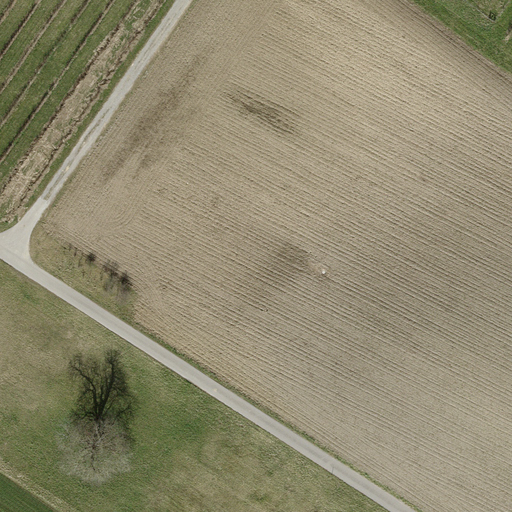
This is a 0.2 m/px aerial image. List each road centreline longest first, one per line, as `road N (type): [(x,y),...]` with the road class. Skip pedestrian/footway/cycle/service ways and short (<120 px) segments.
road 1 (unclassified): [(0,244),(409,511)]
road 2 (track): [(9,249),(184,0)]
